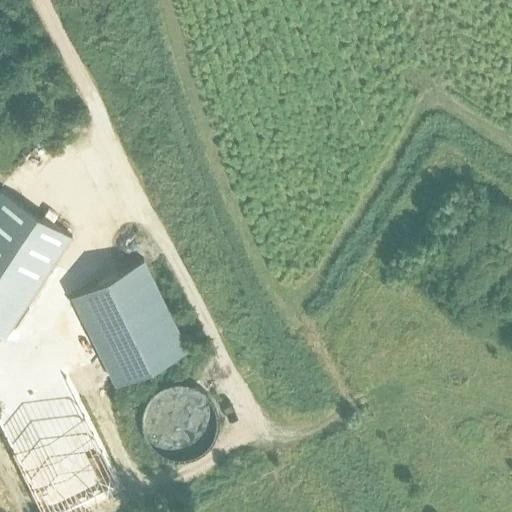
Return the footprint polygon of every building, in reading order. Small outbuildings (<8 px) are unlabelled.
[(45,133),(28,155),(42,165),(58,144),(45,133)] [(0,190),(0,333),(5,337),(72,235),(1,189),(0,190)] [(71,292),(116,382),(188,346),(144,256),(71,292)] [(72,384),(0,420),(46,511),(81,511),(125,491),(72,384)] [(231,438),(232,451),(251,450),(250,436),(231,438)]
